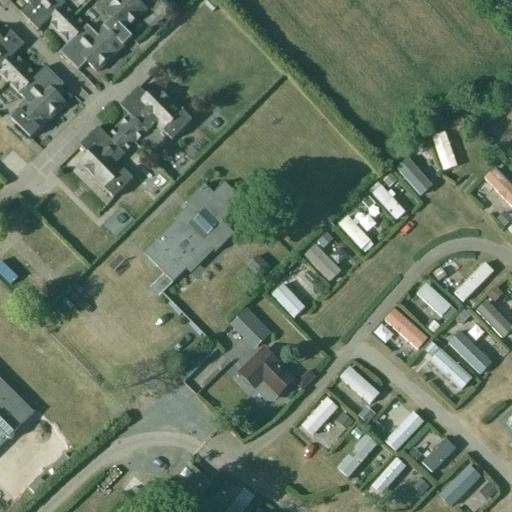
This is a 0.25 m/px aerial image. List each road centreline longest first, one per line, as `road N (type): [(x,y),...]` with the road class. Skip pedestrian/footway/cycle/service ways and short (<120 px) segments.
road 1 (track): [(233,460),(279,429),(430,257),(456,242),(498,247),(511,260)]
road 2 (unknown): [(350,348),(511,485)]
